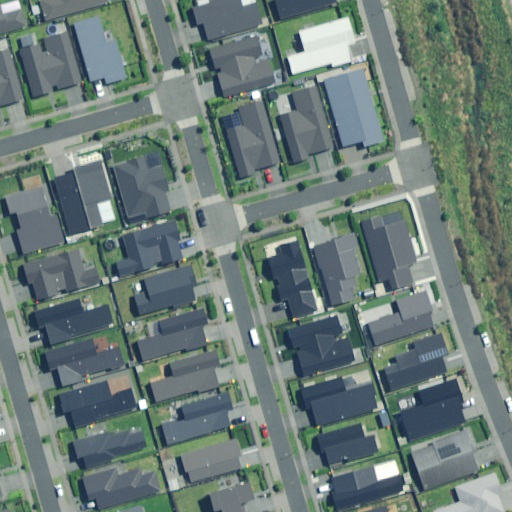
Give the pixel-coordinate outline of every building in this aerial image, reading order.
[(0,33),(26,26),(18,0),(15,0),(0,4),(0,33)] [(45,0),(40,2),(46,21),(108,4),(106,0),(45,0)] [(239,0),(213,0),(191,7),(196,24),(202,22),(207,40),(262,23),(255,1),(241,6),(239,0)] [(274,0),(279,18),(335,1),(334,0),(274,0)] [(354,43),(346,17),(297,32),(304,52),(287,57),(292,73),(331,61),(332,65),(351,60),(346,45),(354,43)] [(98,18),(73,25),(90,83),(105,78),(107,85),(126,79),(116,42),(106,44),(98,18)] [(82,85),(66,32),(43,38),(48,53),(42,55),(39,45),(20,51),(34,98),(53,93),(52,87),(56,86),(58,91),(82,85)] [(255,34),(208,48),(214,68),(219,67),(221,72),(216,74),(223,97),(274,82),(267,59),(254,63),(252,57),(261,55),(255,34)] [(31,35),(20,38),(23,48),(34,45),(31,35)] [(0,107),(23,101),(9,49),(0,51),(0,107)] [(361,67),(322,79),(342,146),(362,140),(364,145),(383,140),(361,67)] [(279,115),(293,163),(308,158),(307,154),(333,146),(314,85),(291,92),(296,110),(279,115)] [(239,111),(222,116),(241,178),(254,174),(253,169),(279,161),(261,100),(238,107),(239,111)] [(143,156),(112,165),(129,223),(169,211),(164,192),(167,191),(160,166),(147,169),(143,156)] [(115,218),(99,159),(71,167),(72,172),(52,178),(69,235),(101,226),(100,222),(115,218)] [(39,186),(4,197),(9,214),(14,212),(20,229),(15,231),(22,253),(63,242),(55,215),(48,217),(39,186)] [(400,210),(361,221),(379,282),(388,279),(391,289),(412,283),(407,265),(416,263),(400,210)] [(179,240),(174,221),(122,235),(128,259),(115,262),(119,276),(152,267),(151,263),(160,260),(161,264),(181,259),(176,241),(179,240)] [(357,247),(353,232),(331,239),(331,240),(313,246),(319,269),(320,268),(331,305),(353,299),(350,287),(356,286),(353,276),(359,274),(351,249),(357,247)] [(317,311),(296,240),(279,245),(281,254),(267,258),(273,278),(277,277),(280,286),(276,287),(280,300),(287,298),(293,318),(317,311)] [(76,249),(22,264),(27,283),(32,282),(37,300),(57,294),(56,290),(65,288),(66,292),(99,282),(95,268),(82,272),(76,249)] [(196,287),(190,265),(143,278),(147,291),(133,295),(139,314),(173,305),(173,307),(194,301),(191,288),(196,287)] [(367,323),(374,345),(433,326),(428,312),(432,311),(425,291),(396,300),(400,313),(367,323)] [(77,299),(33,312),(38,327),(43,325),(49,345),(69,339),(69,336),(112,323),(107,305),(81,312),(77,299)] [(207,325),(202,308),(157,321),(161,333),(136,340),(142,360),(185,348),(186,351),(206,345),(201,326),(207,325)] [(336,315),(287,329),(292,347),(299,345),(301,351),(296,352),(303,375),(354,361),(348,338),(334,341),(333,336),(341,333),(336,315)] [(383,368),(390,391),(446,373),(441,357),(447,355),(440,333),(413,342),(415,350),(395,356),(397,364),(383,368)] [(90,338),(43,352),(48,370),(56,368),(61,386),(81,381),(80,378),(110,369),(123,366),(118,347),(94,353),(90,338)] [(219,366),(214,350),(169,363),(172,376),(149,383),(155,402),(218,384),(213,368),(219,366)] [(316,425),(377,409),(373,395),(375,395),(372,384),(345,392),(341,378),(300,389),(305,409),(311,408),(316,425)] [(409,441),(465,423),(459,404),(463,403),(455,379),(418,391),(423,405),(399,412),(409,441)] [(105,381),(57,394),(63,412),(69,410),(74,428),(95,422),(94,419),(135,408),(130,389),(117,392),(119,396),(110,398),(105,381)] [(232,410),(227,392),(180,406),(184,420),(175,423),(174,420),(161,424),(167,444),(230,427),(225,412),(232,410)] [(360,424),(316,436),(321,452),(325,451),(328,463),(347,458),(348,461),(378,452),(373,436),(364,439),(360,424)] [(411,453),(424,490),(477,471),(471,454),(477,452),(473,441),(469,442),(465,430),(432,442),(434,445),(411,453)] [(107,432),(71,442),(76,459),(82,457),(85,467),(114,459),(114,456),(145,447),(141,432),(128,435),(127,431),(108,436),(107,432)] [(235,440),(180,455),(184,472),(187,471),(190,482),(240,468),(237,457),(240,456),(235,440)] [(332,494),(337,511),(403,491),(398,475),(377,481),(373,467),(331,479),(335,493),(332,494)] [(98,509),(159,492),(154,472),(141,476),(139,469),(116,476),(114,469),(81,478),(87,500),(94,498),(98,509)] [(494,474),(454,488),(460,503),(434,511),(503,511),(497,496),(502,494),(494,474)] [(251,501),(246,484),(206,495),(211,511),(213,511),(218,511),(243,511),(242,504),(251,501)]
